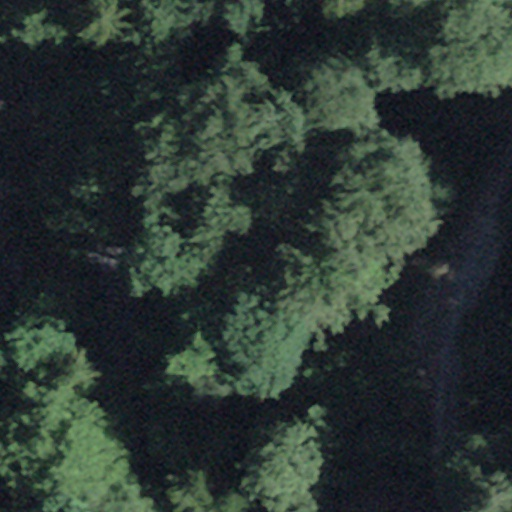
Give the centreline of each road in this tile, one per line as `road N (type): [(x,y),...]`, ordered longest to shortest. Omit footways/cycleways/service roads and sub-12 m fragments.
road 1 (unclassified): [(123,511),(126,322),(30,0)]
road 2 (track): [(453,511),(448,387),(457,307),(511,178)]
